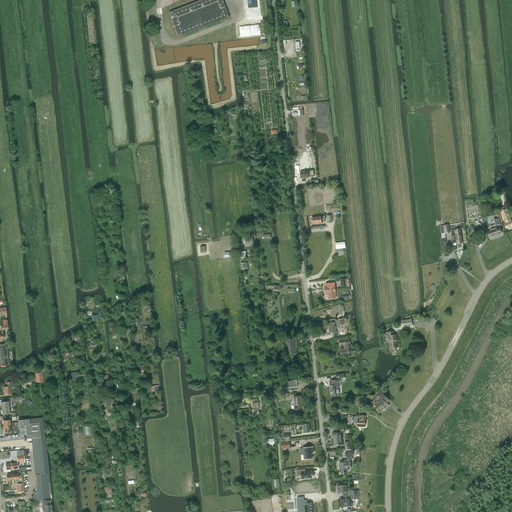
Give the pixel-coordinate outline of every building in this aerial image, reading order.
[(179,37),(229,17),(222,0),(199,0),(169,12),(179,37)] [(308,154),(299,155),(300,160),(299,160),(300,169),(308,168),(308,164),(309,164),(308,154)] [(506,228),(511,225),(511,219),(511,220),(510,218),(506,209),(501,211),(505,223),(504,223),(506,228)] [(489,237),(502,233),(500,228),(487,232),(489,237)] [(457,244),(462,243),(463,243),(461,229),(451,230),(451,235),(452,240),(456,240),(457,244)] [(345,242),(335,243),(336,249),(335,249),(336,255),(344,254),(343,248),(346,248),(345,242)] [(325,294),(328,294),(329,299),(336,298),(335,286),(328,286),(324,286),(325,294)] [(329,332),(331,332),(331,334),(336,333),(335,328),(338,328),(337,325),(342,325),(344,325),(343,318),(338,319),(338,320),(334,320),(335,322),(329,323),(330,328),(329,328),(329,332)] [(412,319),(401,320),(401,327),(412,326),(412,319)] [(390,348),(398,347),(397,341),(396,341),(396,335),(393,335),(393,332),(386,332),(387,336),(389,336),(390,348)] [(295,346),(297,346),(296,338),(286,339),(287,354),(296,353),(296,348),(295,348),(295,346)] [(345,345),(345,349),(340,350),(340,355),(355,353),(355,348),(350,349),(349,345),(350,345),(349,340),(339,341),(339,346),(345,345)] [(5,344),(0,344),(0,365),(8,364),(7,347),(5,347),(5,344)] [(43,382),(42,372),(35,373),(35,378),(34,378),(35,383),(43,382)] [(296,380),(284,382),(285,390),(297,388),(296,380)] [(337,385),(341,384),(340,380),(331,380),(332,385),(330,385),(331,395),(338,394),(337,385)] [(11,392),(13,392),(12,382),(10,382),(6,382),(7,386),(4,387),(5,395),(11,394),(11,392)] [(377,402),(374,404),(382,411),(388,404),(387,403),(390,400),(381,392),(374,400),(377,402)] [(294,409),(302,408),(301,396),(293,397),(294,409)] [(1,402),(2,408),(9,407),(12,407),(12,401),(13,401),(13,398),(9,399),(9,398),(4,399),(4,402),(1,402)] [(353,423),(357,423),(357,426),(365,426),(366,419),(365,419),(366,415),(362,415),(362,417),(353,416),(353,423)] [(19,422),(19,429),(26,429),(27,439),(32,438),(36,438),(45,437),(43,418),(18,420),(19,422)] [(19,429),(19,422),(17,422),(17,425),(4,427),(5,433),(11,432),(11,429),(14,428),(14,429),(17,428),(17,429),(19,429)] [(305,433),(310,432),(309,423),(304,424),(302,425),(302,430),(304,430),(305,433)] [(344,429),(336,430),(336,433),(333,433),(334,445),(342,445),(341,433),(344,432),(344,429)] [(32,438),(35,475),(37,491),(33,491),(33,496),(32,496),(32,500),(48,498),(46,482),(50,482),(45,437),(36,438),(32,438)] [(303,448),(300,448),(301,455),(303,455),(304,459),(313,458),(312,453),(314,453),(313,447),(302,448),(303,448)] [(346,467),(350,467),(350,462),(346,462),(340,463),(341,473),(347,472),(346,467)] [(305,469),(296,470),(297,476),(301,476),(301,479),(313,478),(312,470),(306,471),(305,469)] [(7,481),(20,479),(21,479),(21,476),(19,476),(19,473),(22,473),(22,471),(17,471),(17,474),(7,475),(7,481)] [(337,486),(338,493),(346,493),(346,496),(354,495),(354,490),(347,491),(347,485),(337,486)] [(355,499),(354,495),(346,496),(346,498),(340,499),(341,507),(350,506),(350,500),(355,499)] [(52,511),(51,500),(42,501),(43,505),(41,506),(41,508),(43,509),(43,511),(52,511)] [(311,511),(311,507),(312,507),(312,503),(307,503),(307,500),(301,501),(302,504),(305,504),(305,511),(311,511)]
